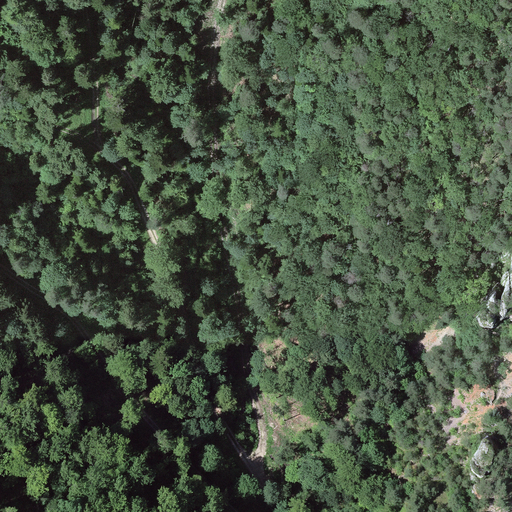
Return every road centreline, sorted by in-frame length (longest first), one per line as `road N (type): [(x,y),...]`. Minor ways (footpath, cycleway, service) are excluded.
road 1 (track): [(281,511),(209,391),(133,183),(103,147),(81,0)]
road 2 (track): [(261,478),(212,123),(220,0)]
road 3 (track): [(0,266),(77,319),(233,511)]
